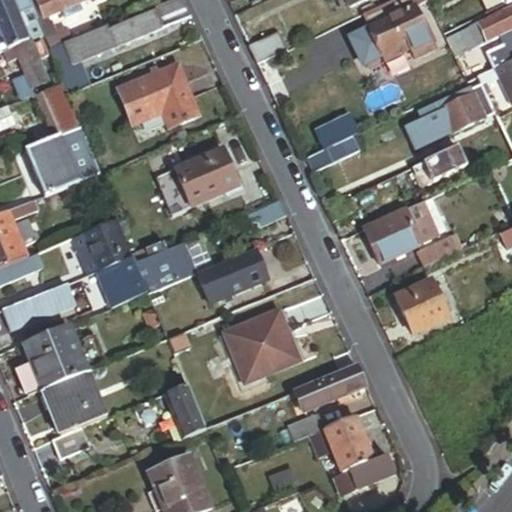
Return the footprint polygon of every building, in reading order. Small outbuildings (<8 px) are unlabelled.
[(9,0),(2,0),(0,1),(0,36),(7,53),(14,50),(28,44),(13,10),(13,9),(9,0)] [(9,0),(13,9),(27,3),(26,0),(9,0)] [(93,0),(34,0),(34,1),(36,5),(42,21),(47,19),(93,0)] [(156,11),(157,14),(178,6),(184,19),(162,27),(163,29),(191,19),(182,0),(175,0),(155,8),(156,11)] [(345,0),(350,10),(371,0),(345,0)] [(428,3),(426,0),(399,0),(362,18),(369,31),(414,9),(428,3)] [(36,5),(30,8),(44,42),(55,37),(47,19),(42,21),(36,5)] [(178,6),(157,14),(162,27),(184,19),(178,6)] [(434,51),(414,9),(369,31),(381,57),(398,49),(407,45),(414,61),(434,51)] [(500,38),(511,62),(511,61),(511,9),(478,26),(486,44),(500,38)] [(162,27),(157,14),(156,11),(107,30),(106,31),(114,49),(163,29),(162,27)] [(478,26),(447,40),(455,59),(486,44),(478,26)] [(106,27),(48,51),(56,72),(79,63),(114,49),(106,31),(107,30),(106,27)] [(259,69),(290,55),(281,36),(251,51),(259,69)] [(58,44),(55,37),(44,42),(47,49),(58,44)] [(41,39),(31,43),(39,62),(48,57),(41,39)] [(28,44),(14,50),(19,61),(31,91),(49,84),(39,62),(31,43),(28,44)] [(401,56),(398,49),(381,57),(384,64),(401,56)] [(7,53),(3,54),(8,65),(19,61),(14,50),(7,53)] [(511,61),(511,62),(494,70),(511,107),(511,106),(511,61)] [(79,63),(56,72),(63,87),(67,98),(81,92),(90,89),(79,63)] [(176,69),(116,94),(130,126),(156,116),(163,134),(198,119),(176,69)] [(486,74),(477,79),(482,89),(491,85),(486,74)] [(67,98),(63,87),(36,99),(54,142),(61,139),(81,130),(75,116),(67,98)] [(458,104),(473,97),(470,91),(455,98),(458,104)] [(67,98),(75,116),(89,110),(81,92),(67,98)] [(440,113),(458,104),(455,98),(454,96),(436,105),(440,113)] [(477,105),(473,97),(458,104),(440,113),(451,136),(484,120),(477,105)] [(502,129),(488,100),(477,105),(484,120),(491,134),(502,129)] [(0,132),(14,126),(6,107),(0,109),(0,132)] [(74,169),(94,162),(81,130),(61,139),(74,169)] [(511,162),(511,149),(506,138),(495,144),(505,165),(511,162)] [(74,169),(61,139),(54,142),(26,153),(45,199),(80,185),(74,169)] [(351,140),(306,162),(313,176),(358,155),(351,140)] [(433,185),(467,168),(457,149),(424,166),(433,184),(433,185)] [(221,155),(174,178),(191,215),(238,193),(221,155)] [(80,185),(100,177),(94,162),(74,169),(80,185)] [(433,184),(424,166),(413,171),(422,189),(433,184)] [(359,214),(353,200),(327,212),(333,226),(359,214)] [(35,204),(10,215),(14,224),(39,213),(35,204)] [(275,225),(267,208),(241,220),(248,237),(275,225)] [(413,228),(406,214),(365,233),(381,267),(422,248),(413,228)] [(14,224),(10,215),(0,218),(0,272),(29,260),(14,224)] [(133,259),(132,257),(130,252),(119,223),(84,237),(89,248),(108,240),(119,265),(133,259)] [(423,223),(413,228),(422,248),(432,243),(423,223)] [(511,231),(499,238),(507,254),(511,251),(511,231)] [(84,237),(72,242),(87,278),(114,267),(119,265),(108,240),(89,248),(84,237)] [(213,270),(200,239),(184,246),(196,277),(201,275),(213,270)] [(459,258),(452,242),(418,258),(426,274),(459,258)] [(196,277),(184,246),(168,253),(164,244),(132,257),(134,259),(136,265),(149,297),(196,277)] [(214,305),(267,282),(254,252),(213,270),(201,275),(214,305)] [(130,304),(149,297),(136,265),(133,259),(119,265),(114,267),(122,286),(130,304)] [(29,262),(0,273),(0,288),(34,274),(29,262)] [(433,285),(397,303),(414,337),(450,320),(433,285)] [(122,286),(115,289),(122,307),(130,304),(122,286)] [(50,293),(3,312),(8,327),(57,308),(50,293)] [(281,313),(223,336),(244,388),(301,365),(281,313)] [(165,337),(157,316),(142,322),(150,343),(165,337)] [(77,346),(70,329),(23,347),(42,395),(88,375),(77,346)] [(180,331),(165,337),(167,342),(182,336),(180,331)] [(182,336),(167,342),(173,356),(189,350),(183,335),(182,336)] [(77,346),(88,375),(108,367),(95,338),(77,346)] [(366,389),(357,370),(295,395),(303,415),(366,389)] [(107,421),(88,375),(42,395),(60,440),(85,430),(107,421)] [(181,427),(199,420),(186,388),(166,396),(179,428),(181,427)] [(316,417),(288,429),(295,445),(307,440),(323,434),(316,417)] [(187,440),(205,433),(199,420),(181,427),(187,440)] [(373,464),(355,420),(323,434),(332,456),(341,478),(348,474),(373,464)] [(175,445),(187,440),(181,427),(179,428),(169,432),(175,445)] [(94,451),(85,430),(60,440),(57,442),(66,462),(94,451)] [(332,456),(323,434),(307,440),(316,462),(332,456)] [(222,475),(242,467),(237,454),(217,463),(222,475)] [(373,464),(348,474),(356,493),(395,477),(387,458),(373,464)] [(188,460),(147,477),(153,493),(147,496),(153,511),(160,511),(161,511),(206,511),(210,511),(188,460)] [(341,478),(331,482),(338,500),(356,493),(348,474),(341,478)]
